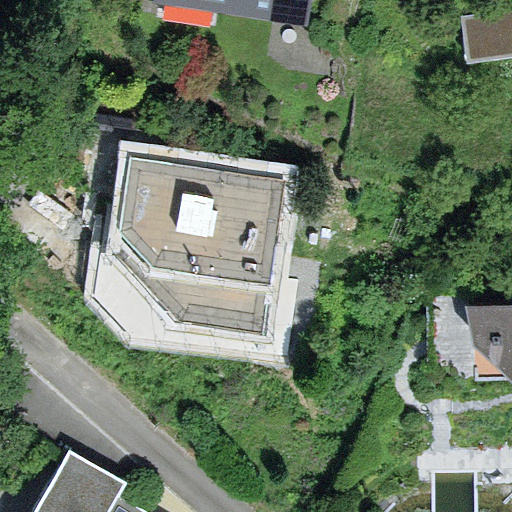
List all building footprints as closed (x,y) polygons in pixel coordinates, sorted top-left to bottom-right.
[(300,0),(225,0),(299,12),(300,0)] [(511,0),(450,0),(455,56),(511,50),(511,0)] [(273,178),(125,150),(105,258),(252,286),(273,178)] [(511,303),(442,305),(443,336),(511,400),(511,303)] [(69,444),(28,511),(153,511),(119,492),(127,478),(69,444)]
